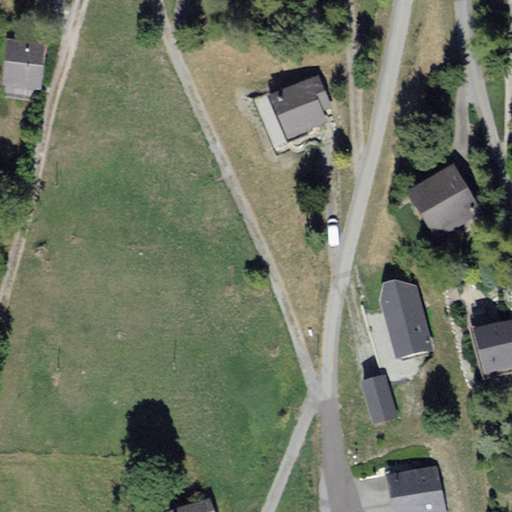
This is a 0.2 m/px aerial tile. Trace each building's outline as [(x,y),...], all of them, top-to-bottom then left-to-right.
[(41,93),(43,47),(3,45),(1,91),(41,93)] [(268,97),(285,144),(327,129),(321,113),(329,110),(318,79),(268,97)] [(455,172),(411,199),(438,243),(482,216),(455,172)] [(429,347),(413,288),(396,280),(386,282),(384,299),(399,355),(429,347)] [(511,319),(477,328),(487,370),(511,364),(511,319)] [(394,415),(383,376),(365,382),(376,420),(394,415)] [(441,511),(433,470),(383,480),(389,511),(441,511)] [(210,511),(207,501),(173,511),(210,511)]
